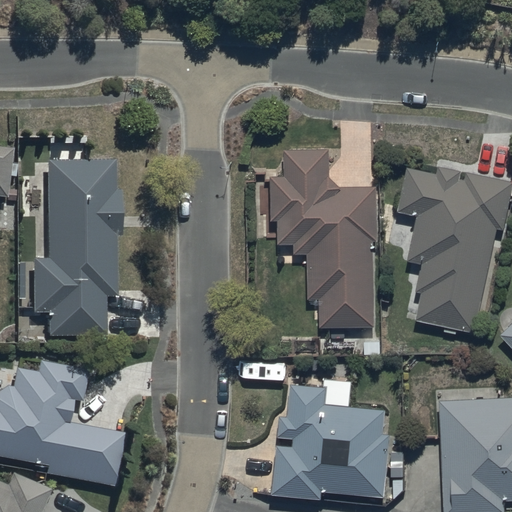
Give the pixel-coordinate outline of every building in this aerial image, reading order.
[(0,191),(6,192),(12,143),(0,141),(0,191)] [(319,294),(317,321),(374,322),(373,237),(376,237),(376,182),(340,182),(330,171),(329,145),(284,143),(283,170),(270,169),(270,187),(260,186),(260,204),(269,204),(268,215),(277,215),(276,238),(293,238),(293,248),(306,249),(307,293),(319,294)] [(113,154),(44,155),(46,253),(30,253),(31,308),(46,308),(46,331),(104,330),(103,291),(114,291),(113,230),(117,230),(117,184),(112,184),(113,154)] [(475,327),(496,224),(503,225),(511,179),(511,174),(438,159),(437,168),(407,162),(398,207),(417,211),(408,256),(420,259),(414,287),(421,289),(415,315),(475,327)] [(511,318),(500,331),(511,341),(511,318)] [(0,451),(45,460),(43,469),(113,482),(124,427),(66,416),(70,395),(79,396),(85,365),(37,355),(35,367),(14,363),(11,383),(5,381),(0,384),(0,451)] [(275,439),(271,487),(320,492),(320,485),(382,492),(389,429),(381,428),(384,405),(325,398),(326,381),(290,377),(286,411),(278,410),(276,431),(292,433),(291,441),(275,439)] [(511,392),(437,396),(444,510),(503,507),(502,496),(511,495),(511,392)] [(0,511),(35,511),(47,483),(10,468),(5,480),(0,477),(0,511)]
